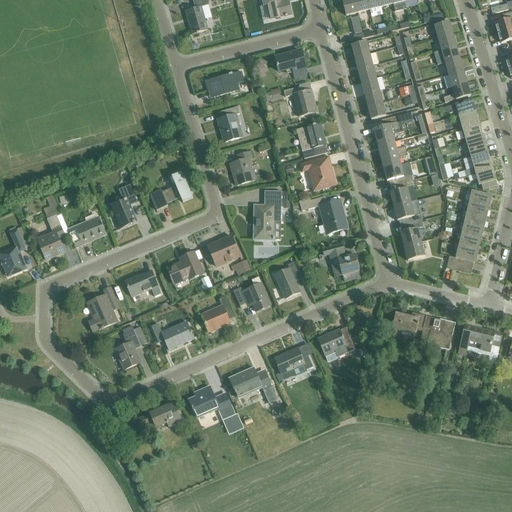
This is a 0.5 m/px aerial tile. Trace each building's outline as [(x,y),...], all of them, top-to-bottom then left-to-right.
[(186,12),(192,35),(207,30),(201,8),(209,6),(206,0),(195,0),(193,1),(195,9),(186,12)] [(282,0),(261,0),(263,7),(267,6),(270,20),(292,15),(289,3),(283,4),(282,0)] [(358,13),(354,0),(345,0),(342,1),(346,16),(358,13)] [(369,10),(366,0),(354,0),(358,13),(369,10)] [(379,0),(366,0),(369,10),(381,7),(379,0)] [(508,11),(506,5),(491,9),(492,15),(508,11)] [(511,12),(502,15),(504,21),(495,23),(498,34),(511,29),(511,12)] [(358,17),(350,18),(354,34),(362,33),(358,17)] [(438,39),(453,34),(449,22),(434,26),(438,39)] [(511,29),(498,34),(501,44),(510,41),(511,47),(511,46),(511,29)] [(456,47),(453,34),(438,39),(441,51),(456,47)] [(355,58),(370,54),(366,42),(352,46),(355,58)] [(441,51),(434,53),(437,65),(445,63),(460,59),(456,47),(441,51)] [(296,81),(308,78),(301,52),(275,59),(279,72),(286,70),(287,74),(293,72),(296,81)] [(370,54),(355,58),(358,71),(373,67),(370,54)] [(463,71),(460,59),(445,63),(449,75),(463,71)] [(373,67),(358,71),(361,83),(376,79),(373,67)] [(467,83),(463,71),(449,75),(452,87),(467,83)] [(234,74),(206,82),(209,93),(218,90),(220,96),(239,91),(237,84),(243,83),(240,73),(234,74)] [(379,91),(376,79),(361,83),(365,95),(379,91)] [(452,87),(454,95),(444,98),(445,103),(456,100),(471,96),(467,83),(452,87)] [(299,88),(284,92),(285,98),(293,96),(299,117),(317,112),(311,91),(301,93),(299,88)] [(407,88),(397,90),(399,99),(409,96),(407,88)] [(379,91),(365,95),(368,107),(383,104),(379,91)] [(271,97),(273,103),(284,100),(282,93),(271,97)] [(424,95),(419,97),(422,106),(423,111),(430,108),(427,104),(424,95)] [(472,100),(454,105),(442,109),(444,115),(452,113),(452,112),(456,111),(458,117),(476,112),(472,100)] [(386,116),(383,104),(368,107),(371,120),(386,116)] [(221,120),(218,120),(217,121),(220,129),(222,129),(226,143),(243,138),(236,115),(240,114),(238,108),(219,113),(221,120)] [(479,123),(476,112),(458,117),(461,129),(479,123)] [(399,116),(395,118),(397,123),(401,122),(402,125),(409,123),(407,114),(399,116)] [(383,126),(374,129),(375,134),(378,146),(395,142),(393,135),(402,133),(404,132),(402,125),(401,122),(397,123),(395,118),(384,120),(381,121),(383,126)] [(479,123),(461,129),(465,140),(482,135),(479,123)] [(328,153),(326,146),(320,124),(297,131),(304,159),(318,156),(328,153)] [(482,135),(465,140),(468,151),(470,157),(487,152),(486,146),(482,135)] [(395,142),(378,146),(381,158),(407,151),(405,147),(397,149),(395,142)] [(408,156),(407,151),(381,158),(384,170),(401,165),(399,158),(408,156)] [(470,157),(462,159),(464,165),(468,176),(493,169),(489,158),(487,152),(470,157)] [(230,165),(236,187),(255,181),(248,160),(251,159),(249,153),(238,156),(239,162),(230,165)] [(336,183),(331,165),(318,168),(316,161),(300,165),(302,173),(307,172),(313,192),(331,188),(330,185),(336,183)] [(410,163),(401,165),(384,170),(387,182),(396,179),(398,185),(412,181),(410,176),(413,175),(410,163)] [(446,166),(450,180),(456,178),(452,164),(446,166)] [(292,167),(285,169),(286,176),(294,174),(292,167)] [(435,169),(427,171),(429,177),(436,175),(435,169)] [(493,169),(468,176),(469,182),(477,180),(478,186),(481,185),(482,191),(486,190),(497,187),(495,181),(496,181),(493,169)] [(193,199),(181,173),(171,177),(175,187),(162,193),(161,191),(150,196),(156,211),(167,207),(166,205),(177,200),(176,199),(179,197),(182,203),(193,199)] [(412,181),(398,185),(399,191),(390,193),(394,208),(411,203),(407,189),(414,188),(412,181)] [(136,203),(129,186),(119,191),(124,202),(112,207),(121,229),(136,223),(129,206),(136,203)] [(469,203),(489,208),(492,196),(469,191),(468,195),(471,196),(469,203)] [(264,207),(254,207),(254,229),(257,229),(256,241),(273,241),(273,223),(280,223),(282,192),(265,192),(264,207)] [(44,212),(48,221),(56,217),(56,218),(61,216),(59,210),(53,196),(49,197),(54,208),(44,212)] [(319,207),(326,235),(347,229),(340,202),(327,205),(325,198),(310,202),(310,199),(299,202),(302,212),(319,207)] [(95,199),(87,200),(88,208),(97,206),(95,199)] [(411,203),(394,208),(397,222),(407,219),(408,225),(422,222),(420,215),(417,201),(411,203)] [(469,203),(466,202),(466,206),(468,206),(466,214),(487,219),(489,208),(469,203)] [(466,214),(464,213),(463,217),(466,218),(464,225),(484,230),(487,219),(466,214)] [(448,215),(446,221),(455,223),(456,217),(448,215)] [(56,218),(56,217),(48,221),(53,234),(45,238),(46,240),(38,243),(46,261),(64,253),(58,239),(64,236),(56,218)] [(98,218),(75,228),(68,231),(76,249),(89,243),(88,240),(104,233),(98,218)] [(422,222),(408,225),(410,231),(400,234),(404,248),(421,243),(417,230),(424,228),(422,222)] [(464,225),(461,224),(460,228),(463,229),(461,236),(481,241),(484,230),(464,225)] [(25,250),(17,231),(11,234),(17,247),(0,254),(0,259),(7,275),(12,272),(13,275),(26,270),(19,252),(25,250)] [(461,236),(458,235),(458,239),(460,240),(458,247),(458,248),(478,252),(481,241),(461,236)] [(231,237),(207,247),(216,267),(240,257),(231,237)] [(421,243),(404,248),(407,262),(425,257),(421,243)] [(343,245),(322,251),(324,257),(328,255),(332,269),(339,267),(342,276),(342,277),(344,276),(345,283),(360,278),(359,272),(354,255),(345,258),(343,252),(344,251),(343,245)] [(458,248),(458,247),(456,247),(455,250),(457,251),(456,258),(462,260),(474,263),(476,263),(478,252),(458,248)] [(181,262),(167,268),(174,285),(188,279),(189,280),(203,274),(194,253),(180,259),(181,262)] [(453,271),(456,258),(449,257),(446,269),(453,271)] [(462,260),(456,258),(453,271),(459,272),(460,266),(462,260)] [(245,260),(240,263),(244,273),(250,271),(245,260)] [(474,263),(462,260),(460,266),(472,269),(474,263)] [(301,279),(294,263),(288,265),(289,269),(275,276),(285,300),(300,293),(295,282),(301,279)] [(472,269),(460,266),(459,272),(471,275),(472,269)] [(133,279),(125,282),(132,298),(151,289),(155,297),(161,295),(151,272),(134,280),(133,279)] [(203,287),(199,288),(201,292),(204,291),(205,291),(212,288),(207,278),(200,281),(203,287)] [(254,287),(242,293),(247,304),(252,302),(256,312),(270,306),(258,278),(251,281),(254,287)] [(105,296),(87,304),(94,320),(89,323),(93,333),(117,323),(113,312),(119,309),(110,288),(103,291),(105,296)] [(235,318),(226,298),(219,301),(222,307),(201,316),(208,334),(230,324),(228,321),(235,318)] [(395,314),(391,329),(415,335),(416,331),(423,332),(420,341),(428,343),(429,340),(439,343),(438,349),(449,352),(455,324),(440,320),(439,323),(434,322),(433,324),(426,322),(427,317),(412,314),(411,318),(395,314)] [(162,333),(158,324),(151,327),(158,344),(164,341),(169,351),(194,340),(186,323),(162,333)] [(127,345),(115,350),(124,371),(140,364),(134,350),(140,347),(131,327),(122,331),(124,335),(122,335),(127,345)] [(467,348),(489,353),(488,356),(490,358),(494,359),(496,358),(497,358),(502,335),(494,333),(494,334),(465,327),(458,354),(465,356),(467,348)] [(336,359),(337,358),(355,351),(345,329),(339,332),(339,331),(318,340),(327,362),(329,363),(336,359)] [(511,341),(504,339),(499,362),(507,364),(509,358),(511,358),(511,341)] [(297,349),(274,360),(280,374),(281,375),(282,375),(292,371),(294,376),(295,377),(306,372),(306,371),(312,368),(307,355),(301,358),(297,349)] [(262,388),(269,404),(277,400),(266,375),(258,379),(253,368),(229,379),(238,399),(262,388)] [(280,374),(276,376),(279,383),(284,380),(282,375),(281,375),(280,374)] [(202,395),(189,401),(197,419),(217,410),(220,417),(233,411),(225,395),(222,396),(215,400),(209,388),(201,392),(202,395)] [(263,394),(242,399),(244,404),(264,399),(263,394)] [(428,397),(426,404),(436,406),(438,399),(428,397)] [(276,404),(279,419),(292,416),(288,401),(276,404)] [(149,415),(139,420),(143,428),(153,423),(154,427),(160,424),(161,427),(167,424),(168,428),(182,423),(173,404),(168,406),(167,406),(149,414),(149,415)] [(235,417),(224,421),(229,433),(240,428),(235,417)] [(125,426),(117,430),(121,437),(128,434),(125,426)]
